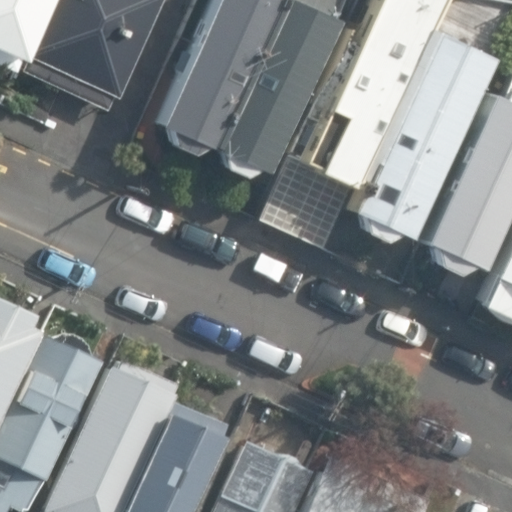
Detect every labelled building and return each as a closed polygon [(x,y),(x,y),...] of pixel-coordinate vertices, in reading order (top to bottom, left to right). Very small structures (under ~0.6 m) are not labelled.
[(59,0),(0,0),(0,41),(34,56),(59,0)] [(161,0),(59,0),(34,56),(117,97),(161,0)] [(264,0),(215,0),(159,127),(200,145),(264,0)] [(264,0),(200,145),(261,172),(337,0),(264,0)] [(428,0),(363,0),(280,175),(333,200),(428,0)] [(480,57),(419,30),(338,210),(398,238),(480,57)] [(511,49),(490,97),(477,91),(405,248),(464,274),(511,169),(511,49)] [(511,206),(471,293),(511,312),(511,206)] [(0,292),(0,358),(25,304),(0,292)] [(88,345),(29,320),(0,387),(0,510),(5,498),(20,504),(88,345)] [(101,511),(161,381),(98,353),(25,511),(101,511)] [(170,511),(218,407),(161,381),(101,511),(170,511)] [(275,511),(297,459),(238,434),(205,511),(275,511)] [(414,511),(417,505),(318,464),(298,511),(414,511)]
